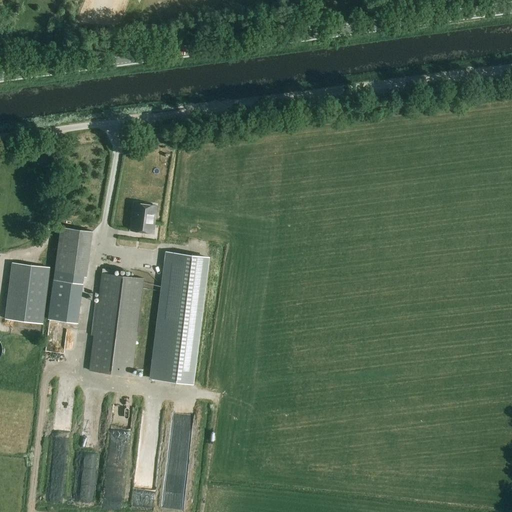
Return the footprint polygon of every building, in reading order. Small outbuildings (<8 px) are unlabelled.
[(153,233),(156,205),(135,202),(132,230),(153,233)] [(81,321),(92,232),(60,229),(49,317),(81,321)] [(142,247),(143,237),(122,234),(121,244),(142,247)] [(153,379),(194,384),(209,258),(169,254),(153,379)] [(12,264),(6,319),(44,324),(50,268),(12,264)] [(102,269),(101,274),(100,274),(89,371),(132,377),(144,279),(113,276),(113,270),(102,269)] [(66,334),(57,327),(52,334),(60,341),(66,334)] [(161,502),(165,434),(157,433),(156,451),(152,451),(150,489),(149,502),(161,502)] [(84,488),(99,490),(103,437),(88,436),(84,488)] [(176,477),(171,506),(188,509),(198,452),(189,451),(188,455),(182,454),(175,453),(173,470),(174,470),(173,476),(176,477)] [(61,453),(60,492),(69,492),(70,453),(61,453)] [(217,475),(214,475),(210,475),(207,476),(204,478),(201,480),(198,482),(196,485),(195,488),(194,492),(194,495),(194,498),(195,502),(196,505),(198,508),(201,510),(203,511),(224,511),(226,510),(229,508),(231,505),(232,502),(233,498),(234,495),(233,492),(232,488),(231,485),(229,482),(226,480),(224,478),(220,476),(217,475)] [(124,503),(126,497),(119,494),(117,501),(124,503)]
